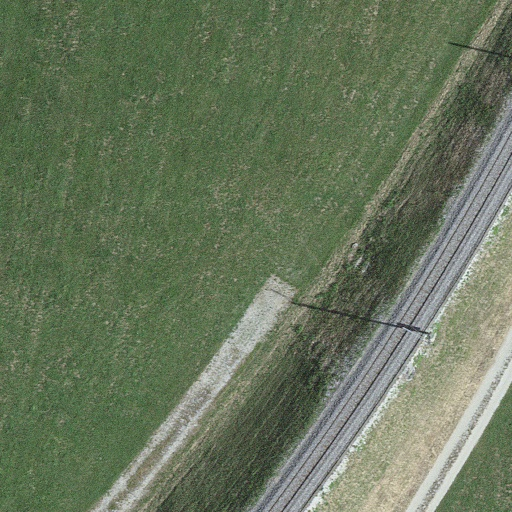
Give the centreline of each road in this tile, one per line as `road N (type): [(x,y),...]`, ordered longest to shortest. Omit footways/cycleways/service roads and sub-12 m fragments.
road 1 (track): [(109,511),(284,282)]
road 2 (track): [(511,352),(417,511)]
